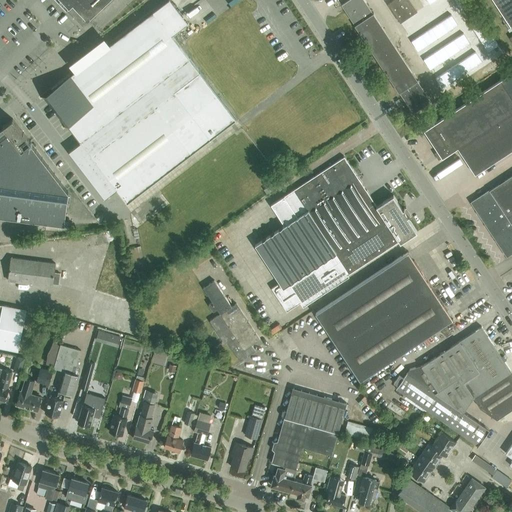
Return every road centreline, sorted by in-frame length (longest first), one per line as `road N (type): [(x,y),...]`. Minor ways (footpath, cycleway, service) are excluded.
road 1 (unclassified): [(511,317),(302,0)]
road 2 (residential): [(19,435),(54,432),(241,484),(249,505)]
road 3 (unclassified): [(249,505),(19,435)]
